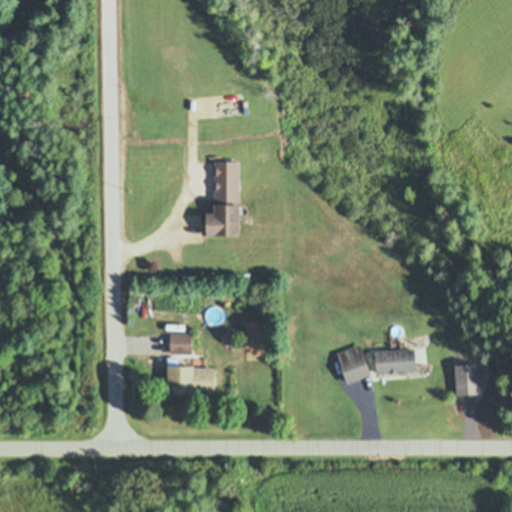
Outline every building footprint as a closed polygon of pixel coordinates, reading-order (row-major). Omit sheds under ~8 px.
[(243,161),(217,161),(217,213),(206,213),(206,236),(243,236),(243,161)] [(196,332),(172,332),(172,353),(196,353),(196,332)] [(353,383),(376,372),(362,342),(339,354),(353,383)] [(378,350),(379,372),(422,370),(421,348),(378,350)] [(171,395),(220,395),(220,367),(171,367),(171,395)]
